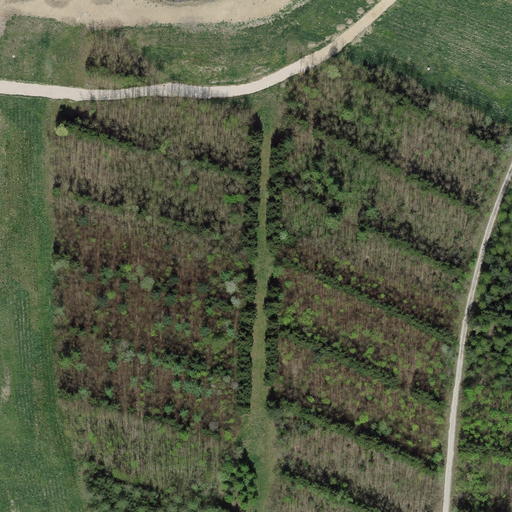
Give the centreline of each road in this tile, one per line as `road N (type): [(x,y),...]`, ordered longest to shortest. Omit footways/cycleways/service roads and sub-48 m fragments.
road 1 (track): [(444,511),(471,292),(511,166)]
road 2 (track): [(254,0),(219,9),(154,9),(135,0)]
